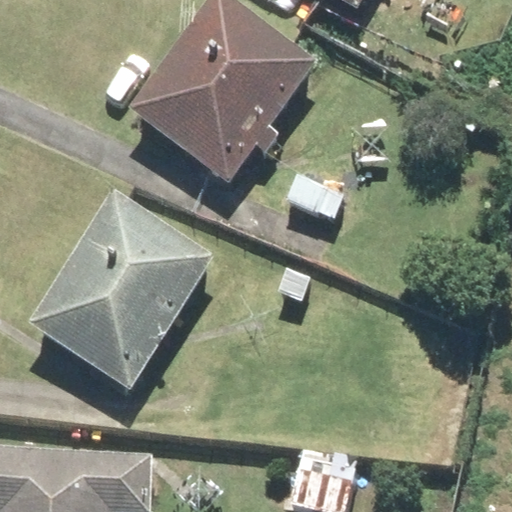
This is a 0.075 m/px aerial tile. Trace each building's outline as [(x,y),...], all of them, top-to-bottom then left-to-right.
[(318,0),(359,23),(371,0),(318,0)] [(267,166),(281,147),(272,140),(318,75),(219,5),(133,129),(232,198),(258,160),(267,166)] [(219,274),(112,208),(29,344),(136,409),(219,274)] [(351,511),(360,474),(303,462),(292,511),(351,511)] [(151,511),(153,474),(0,468),(0,511),(151,511)]
